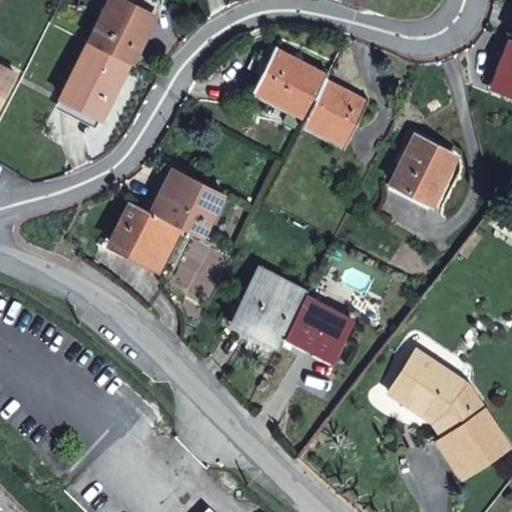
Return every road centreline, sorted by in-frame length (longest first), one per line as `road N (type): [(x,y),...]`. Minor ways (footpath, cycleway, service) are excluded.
road 1 (residential): [(0,209),(110,169),(189,58),(250,15),(304,11),(426,37),(454,21),(464,0)]
road 2 (residential): [(328,511),(114,303),(0,247)]
